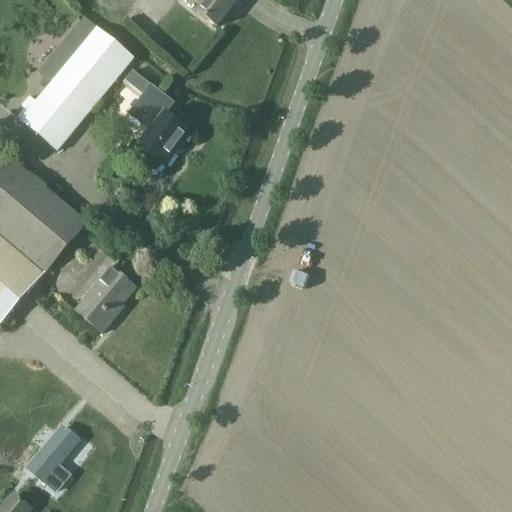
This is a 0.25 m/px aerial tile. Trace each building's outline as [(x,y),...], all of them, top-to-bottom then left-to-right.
[(155,26),(176,0),(156,0),(143,16),(155,26)] [(218,30),(237,6),(229,0),(206,0),(197,12),(218,30)] [(27,119),(19,128),(58,160),(127,74),(134,66),(127,60),(96,35),(35,109),(28,103),(20,113),(27,119)] [(156,38),(149,47),(160,56),(167,47),(156,38)] [(153,137),(142,151),(146,154),(142,159),(143,168),(149,173),(157,172),(161,167),(168,173),(195,140),(168,119),(176,110),(154,92),(131,119),(153,137)] [(16,163),(0,149),(0,335),(0,336),(88,229),(12,167),(16,163)] [(115,318),(127,304),(136,293),(112,273),(77,316),(104,338),(118,321),(115,318)] [(56,469),(78,442),(64,430),(30,471),(56,494),(68,480),(56,469)] [(34,511),(35,511),(15,495),(0,511),(34,511)]
